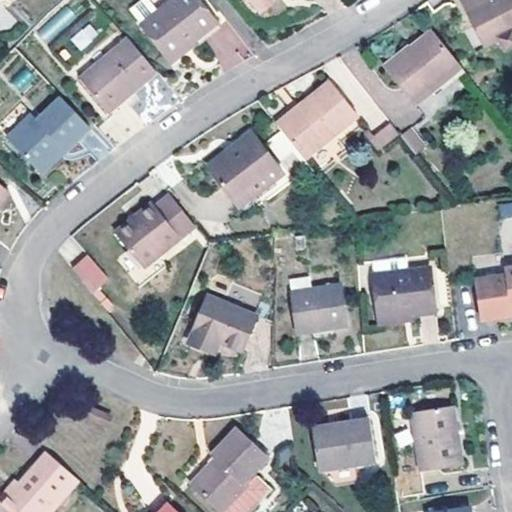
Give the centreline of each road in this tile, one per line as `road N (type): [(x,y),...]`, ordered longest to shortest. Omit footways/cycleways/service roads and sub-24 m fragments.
road 1 (residential): [(35,364),(20,343),(20,289),(54,230),(192,119),(397,0)]
road 2 (residential): [(492,359),(189,404),(35,364)]
road 3 (residential): [(492,359),(511,482)]
